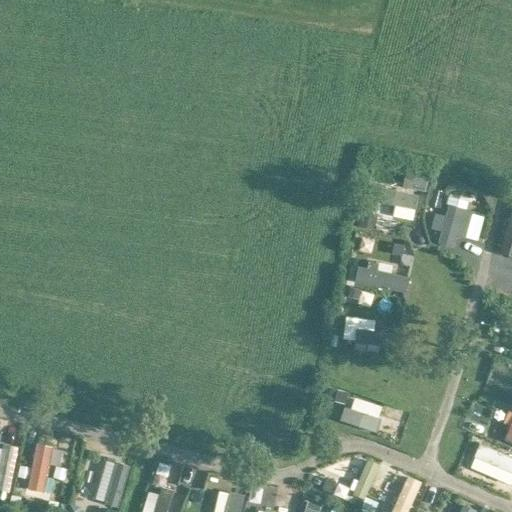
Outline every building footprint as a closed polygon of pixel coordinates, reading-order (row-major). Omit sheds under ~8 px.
[(382,199),(378,216),(400,221),(407,190),(360,179),(357,194),(382,199)] [(429,187),(424,205),(440,209),(442,199),(434,197),(437,189),(429,187)] [(362,212),(359,226),(372,229),(375,215),(362,212)] [(387,267),(392,240),(356,233),(351,259),(387,267)] [(330,315),(328,343),(364,344),(365,317),(330,315)] [(348,384),(354,362),(341,359),(335,381),(348,384)] [(336,389),(333,400),(342,402),(345,392),(336,389)] [(482,405),(476,419),(492,425),(498,411),(482,405)] [(495,427),(507,432),(502,443),(511,446),(511,416),(502,412),(495,427)] [(501,473),(508,459),(466,441),(459,455),(501,473)] [(48,469),(49,444),(22,443),(21,468),(48,469)] [(92,486),(97,459),(85,456),(80,484),(92,486)] [(365,502),(377,467),(352,459),(340,494),(365,502)] [(394,474),(375,511),(394,511),(409,482),(394,474)] [(134,490),(128,511),(141,511),(146,493),(134,490)] [(306,511),(307,500),(290,500),(289,511),(306,511)]
